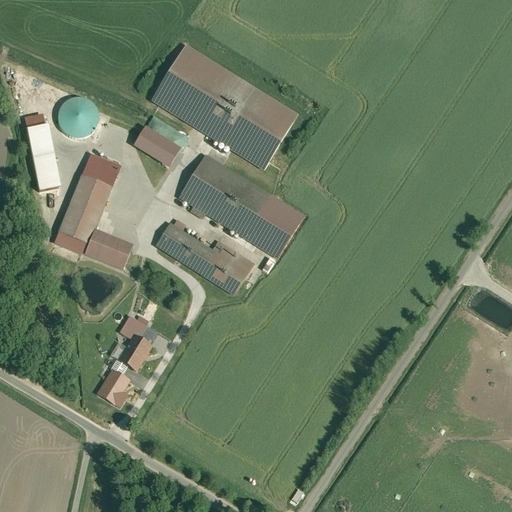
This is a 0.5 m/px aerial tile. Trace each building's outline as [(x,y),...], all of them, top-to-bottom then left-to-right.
[(186,46),(155,103),(181,117),(182,116),(184,117),(188,109),(193,112),(197,104),(197,113),(202,104),(202,101),(206,101),(206,92),(198,92),(198,87),(186,80),(194,80),(194,74),(197,74),(197,72),(200,67),(204,69),(205,68),(209,69),(230,69),(186,46)] [(64,102),(65,139),(95,138),(94,131),(102,131),(101,101),(64,102)] [(41,129),(28,130),(32,159),(45,157),(41,129)] [(175,170),(187,150),(150,129),(138,149),(175,170)] [(275,199),(209,158),(206,162),(191,186),(181,203),(196,212),(193,217),(205,225),(208,220),(247,244),(275,199)] [(85,182),(114,193),(123,171),(94,159),(85,182)] [(172,197),(181,203),(191,186),(183,181),(172,197)] [(91,252),(115,194),(114,193),(85,182),(61,239),(91,252)] [(55,223),(60,208),(48,204),(45,215),(43,219),(47,220),(55,223)] [(159,252),(204,280),(219,257),(173,229),(159,252)] [(268,259),(265,272),(273,274),(277,262),(268,259)] [(151,346),(138,338),(145,325),(128,315),(118,333),(129,339),(116,361),(136,372),(151,346)] [(129,381),(112,371),(97,395),(119,409),(128,396),(122,392),(129,381)]
